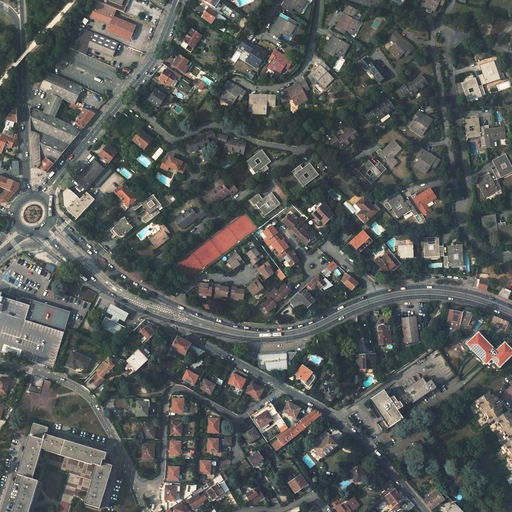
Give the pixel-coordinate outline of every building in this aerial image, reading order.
[(97,3),(116,10),(124,13),(129,0),(93,0),(93,1),(97,3)] [(286,0),(282,7),(291,12),(294,6),(302,10),(307,1),(305,0),(286,0)] [(436,3),(441,6),(444,0),(425,0),(423,6),(432,11),(436,3)] [(97,3),(90,19),(110,27),(107,33),(129,42),(135,27),(113,18),(116,10),(97,3)] [(360,22),(353,18),(357,10),(349,5),(343,18),(344,19),(343,21),(341,20),(336,28),(345,33),(348,28),(355,32),(360,22)] [(218,14),(209,8),(203,17),(212,23),(218,14)] [(276,24),(271,32),(280,37),(283,32),(290,35),(297,23),(282,14),(277,22),(279,23),(278,25),(276,24)] [(392,38),(386,44),(395,53),(401,48),(404,51),(411,44),(404,37),(403,37),(393,26),(386,33),(392,38)] [(66,47),(85,56),(88,48),(112,58),(117,44),(82,29),(75,47),(67,44),(66,47)] [(190,53),(201,36),(192,30),(181,46),(190,53)] [(333,42),(332,43),(330,42),(325,51),(334,55),(337,50),(344,54),(349,44),(342,40),(344,37),(336,32),(331,41),(333,42)] [(261,60),(262,61),(268,53),(262,50),(261,52),(259,51),(260,49),(249,42),(244,50),(251,54),(247,61),(256,67),(261,60)] [(283,66),(288,70),(294,61),(285,56),(284,58),(282,57),(283,55),(275,51),(270,58),(273,61),(269,68),(279,74),(283,66)] [(180,56),(173,66),(185,74),(189,67),(186,66),(189,62),(180,56)] [(368,66),(380,82),(389,75),(377,59),(372,63),(367,57),(361,62),(366,68),(368,66)] [(478,75),(482,85),(476,86),(475,83),(476,82),(475,78),(461,82),(460,81),(456,82),(458,92),(464,91),(467,100),(485,95),(482,85),(486,84),(486,83),(499,79),(493,60),(480,65),(482,74),(478,75)] [(320,79),(325,85),(333,78),(328,71),(330,69),(324,62),(316,70),(315,69),(311,74),(318,81),(320,79)] [(160,79),(165,81),(171,86),(175,79),(170,75),(173,71),(167,67),(160,78),(160,79)] [(82,87),(64,80),(56,76),(45,71),(43,74),(46,76),(40,89),(52,94),(43,112),(30,106),(31,131),(40,135),(40,143),(41,161),(43,163),(38,168),(47,172),(65,150),(80,132),(73,127),(70,125),(55,117),(63,100),(74,105),(82,87)] [(429,83),(421,74),(406,85),(405,83),(398,88),(403,95),(410,90),(413,95),(429,83)] [(202,91),(205,86),(197,80),(193,85),(202,91)] [(237,87),(236,89),(234,88),(235,87),(228,81),(222,90),(225,92),(220,99),(230,105),(235,98),(240,102),(245,93),(237,87)] [(305,82),(299,85),(295,87),(294,86),(285,91),(286,91),(282,93),(284,103),(295,97),(299,105),(309,100),(305,92),(309,90),(305,82)] [(150,101),(159,107),(166,98),(169,93),(161,88),(159,91),(157,90),(150,101)] [(174,96),(169,93),(166,98),(170,101),(174,96)] [(259,98),(259,96),(250,96),(250,105),(253,105),(253,114),(264,115),(264,106),(274,107),(275,97),(261,96),(261,98),(259,98)] [(395,108),(388,98),(373,110),(371,108),(365,113),(369,119),(376,114),(380,119),(395,108)] [(13,104),(4,114),(7,117),(16,107),(16,106),(16,102),(13,104)] [(5,119),(17,122),(16,107),(7,117),(5,119)] [(84,109),(73,127),(80,132),(95,114),(84,109)] [(428,127),(434,119),(429,116),(427,118),(425,117),(426,115),(419,110),(414,118),(417,120),(412,127),(421,133),(426,126),(428,127)] [(488,124),(479,125),(478,117),(463,119),(466,136),(481,135),(483,147),(493,146),(493,145),(496,145),(495,139),(494,139),(494,138),(506,136),(504,125),(489,127),(488,124)] [(14,123),(7,120),(4,129),(12,132),(14,123)] [(353,126),(338,138),(336,136),(330,141),(335,147),(341,142),(345,147),(360,136),(353,126)] [(13,134),(14,133),(12,132),(4,129),(4,128),(2,134),(14,139),(18,141),(18,135),(13,134)] [(141,130),(132,140),(144,150),(152,140),(141,130)] [(215,138),(213,131),(206,133),(206,135),(188,141),(191,152),(210,146),(208,140),(215,138)] [(0,152),(1,153),(5,144),(11,147),(14,139),(2,134),(0,132),(0,152)] [(220,134),(218,143),(225,145),(224,150),(243,154),(246,143),(227,139),(227,136),(220,134)] [(402,148),(394,140),(385,149),(387,151),(385,153),(381,149),(377,152),(392,167),(398,162),(393,157),(402,148)] [(107,162),(108,163),(116,153),(106,145),(103,149),(104,150),(99,156),(101,157),(99,160),(105,164),(107,162)] [(258,177),(269,168),(266,165),(271,161),(262,149),(247,161),(256,173),(255,173),(258,177)] [(433,170),(439,161),(431,155),(430,156),(422,150),(416,157),(419,159),(415,166),(425,174),(430,167),(433,170)] [(492,170),(496,179),(491,182),(489,178),(491,177),(489,173),(475,179),(484,197),(497,190),(498,191),(502,189),(497,180),(501,178),(500,177),(511,171),(511,167),(505,153),(492,160),(496,168),(492,170)] [(168,161),(165,159),(161,167),(167,170),(169,167),(183,173),(187,164),(172,158),(171,162),(168,161)] [(74,171),(70,176),(85,190),(91,183),(96,188),(112,170),(106,165),(105,164),(99,160),(97,162),(94,159),(79,176),(74,171)] [(353,171),(360,178),(363,175),(370,183),(381,173),(382,173),(386,169),(379,162),(374,166),(368,160),(358,170),(356,168),(353,171)] [(295,174),(304,186),(318,175),(310,163),(302,169),(300,165),(292,171),(294,175),(295,174)] [(345,170),(341,166),(335,171),(339,175),(345,170)] [(20,184),(0,176),(0,187),(5,190),(14,194),(18,189),(20,184)] [(110,196),(124,211),(138,198),(124,183),(110,196)] [(231,195),(238,190),(233,183),(226,188),(223,183),(207,195),(214,204),(230,193),(231,195)] [(78,197),(67,188),(63,193),(64,206),(67,210),(78,197)] [(5,190),(0,196),(0,201),(3,203),(7,202),(14,194),(5,190)] [(431,190),(418,198),(416,194),(412,197),(423,216),(429,212),(426,206),(436,200),(431,190)] [(82,193),(78,197),(67,210),(77,219),(95,199),(87,192),(84,195),(82,193)] [(250,200),(254,206),(257,204),(266,215),(280,204),(271,192),(263,199),(259,194),(250,200)] [(146,209),(158,200),(153,195),(149,198),(146,194),(132,206),(136,210),(143,205),(146,209)] [(398,218),(410,210),(414,217),(418,214),(409,199),(405,201),(400,194),(388,202),(385,204),(387,207),(390,205),(398,218)] [(366,195),(357,204),(362,210),(359,213),(356,216),(363,223),(379,209),(375,205),(372,207),(369,203),(372,201),(366,195)] [(160,212),(157,208),(161,205),(158,200),(146,209),(149,213),(143,218),(146,223),(160,212)] [(353,206),(357,210),(359,213),(362,210),(357,204),(356,203),(352,206),(353,206)] [(320,219),(324,223),(332,216),(327,210),(329,209),(324,204),(313,214),(318,220),(320,219)] [(191,207),(176,219),(183,228),(198,217),(200,219),(206,214),(201,207),(195,212),(191,207)] [(497,233),(502,233),(503,244),(510,244),(509,236),(511,235),(511,224),(508,225),(508,228),(506,229),(505,222),(494,223),(493,220),(495,219),(494,214),(480,216),(483,234),(497,232),(497,233)] [(291,229),(295,233),(304,223),(299,219),(297,221),(289,215),(283,222),(288,226),(291,229)] [(126,234),(132,229),(124,219),(121,222),(121,223),(113,229),(111,230),(112,230),(111,231),(115,237),(118,235),(118,236),(119,236),(120,236),(121,236),(122,236),(125,233),(126,234)] [(164,237),(170,232),(161,222),(158,224),(162,229),(149,239),(156,248),(167,241),(164,237)] [(302,241),(307,246),(314,239),(306,232),(309,228),(304,223),(295,233),(299,236),(298,238),(299,239),(302,241)] [(359,253),(376,238),(367,228),(369,226),(367,224),(362,228),(364,230),(350,243),(359,253)] [(268,245),(278,238),(276,235),(278,233),(275,229),(272,226),(263,232),(268,238),(264,241),(268,245)] [(281,242),(283,240),(286,244),(287,243),(281,236),(278,238),(281,242)] [(276,248),(280,254),(286,249),(289,248),(286,244),(283,240),(281,242),(278,238),(268,245),(272,251),(276,248)] [(400,258),(413,258),(412,245),(410,245),(410,240),(404,240),(405,246),(397,246),(397,252),(399,252),(400,258)] [(443,249),(439,250),(438,241),(424,241),(425,260),(439,259),(439,260),(444,259),(443,249)] [(248,258),(250,261),(248,263),(251,266),(258,261),(262,257),(259,254),(257,255),(255,252),(252,249),(245,254),(248,258)] [(285,259),(291,267),(299,261),(294,256),(292,252),(291,252),(289,253),(286,249),(280,254),(277,257),(281,262),(285,259)] [(377,263),(385,273),(389,270),(391,272),(401,264),(389,249),(376,260),(378,262),(377,263)] [(449,269),(463,268),(462,249),(448,250),(448,258),(444,259),(444,270),(449,269)] [(232,259),(228,261),(225,264),(230,270),(233,268),(236,266),(237,267),(241,264),(234,254),(230,257),(232,259)] [(253,269),(260,264),(258,261),(251,266),(253,269)] [(260,274),(262,277),(265,280),(272,275),(269,271),(267,268),(269,267),(266,263),(262,266),(255,272),(258,275),(260,274)] [(260,264),(253,269),(255,272),(262,266),(260,264)] [(286,277),(280,269),(275,273),(281,281),(286,277)] [(323,275),(322,274),(321,273),(307,285),(312,290),(318,285),(320,288),(325,284),(319,277),(323,275)] [(344,279),(341,281),(351,290),(357,283),(350,277),(346,273),(343,278),(344,279)] [(488,282),(476,279),(474,288),(486,291),(488,282)] [(255,294),(258,292),(259,294),(264,291),(256,280),(252,283),(254,284),(251,286),(246,289),(249,293),(252,297),(255,294)] [(199,293),(205,294),(207,294),(207,296),(211,297),(211,295),(213,285),(213,282),(208,281),(208,284),(205,283),(200,283),(199,293)] [(215,296),(221,296),(224,297),(224,299),(227,299),(229,288),(229,285),(223,284),(223,286),(220,286),(216,285),(215,296)] [(287,295),(291,291),(285,285),(278,291),(274,287),(270,292),(278,301),(282,298),(283,299),(284,298),(287,295)] [(243,297),(244,290),(241,290),(237,289),(238,287),(234,286),(233,288),(231,300),(235,301),(235,299),(239,299),(243,300),(243,297)] [(508,299),(510,292),(502,289),(497,295),(508,299)] [(298,294),(291,301),(297,307),(302,302),(307,307),(314,301),(305,291),(300,296),(298,294)] [(269,300),(262,306),(268,313),(272,308),(275,306),(276,305),(275,304),(278,301),(270,292),(265,296),(269,300)] [(0,351),(53,368),(64,334),(65,328),(70,312),(14,294),(12,300),(4,298),(0,296),(0,351)] [(118,324),(120,319),(125,322),(129,314),(111,305),(107,312),(114,316),(111,320),(118,324)] [(459,324),(459,325),(460,325),(461,323),(467,324),(471,315),(468,313),(469,308),(468,307),(464,307),(463,313),(450,311),(448,322),(459,324)] [(415,317),(401,319),(403,343),(417,342),(415,317)] [(101,327),(122,338),(127,329),(118,324),(111,320),(106,318),(101,327)] [(155,333),(159,327),(148,321),(144,327),(142,325),(137,330),(140,333),(141,332),(149,339),(155,333)] [(378,332),(379,345),(390,344),(389,331),(385,332),(385,330),(384,327),(382,326),(380,326),(378,327),(378,332)] [(166,331),(163,329),(161,334),(168,338),(170,333),(166,331)] [(508,354),(511,350),(508,347),(507,348),(503,344),(496,351),(492,348),(491,349),(484,341),(486,338),(478,330),(465,342),(473,350),(476,347),(477,349),(476,351),(481,356),(480,357),(485,363),(494,355),(496,357),(494,360),(499,366),(510,355),(508,354)] [(173,340),(169,347),(167,346),(166,348),(185,358),(186,356),(185,355),(190,344),(177,337),(175,341),(173,340)] [(188,352),(198,357),(205,352),(198,348),(192,345),(188,352)] [(148,360),(138,349),(126,360),(136,371),(148,360)] [(296,351),(257,354),(258,366),(270,373),(285,372),(285,369),(287,369),(287,362),(289,362),(296,351)] [(90,360),(73,352),(66,365),(75,369),(77,366),(85,370),(90,360)] [(111,367),(115,363),(112,360),(113,359),(109,355),(99,365),(102,368),(100,370),(95,375),(97,378),(94,380),(99,385),(106,378),(103,375),(107,370),(109,370),(111,368),(111,367)] [(373,356),(357,356),(357,369),(373,369),(373,356)] [(303,365),(296,374),(305,381),(303,383),(308,387),(314,379),(315,378),(315,377),(315,376),(314,375),(313,375),(312,374),(313,373),(303,365)] [(199,377),(187,371),(183,379),(194,386),(199,377)] [(323,371),(319,379),(324,381),(328,374),(323,371)] [(234,373),(228,383),(241,390),(246,380),(234,373)] [(422,377),(404,389),(406,392),(411,400),(413,402),(436,387),(429,376),(424,379),(422,377)] [(0,392),(6,395),(10,382),(5,381),(0,379),(0,392)] [(51,381),(43,379),(40,389),(48,391),(51,381)] [(200,388),(211,394),(216,385),(205,379),(200,388)] [(252,383),(246,393),(259,399),(264,390),(252,383)] [(324,400),(325,398),(332,402),(337,392),(335,391),(335,390),(334,389),(334,388),(334,387),(334,386),(333,386),(332,386),(331,386),(330,386),(329,387),(328,386),(328,387),(323,385),(318,394),(321,396),(320,398),(324,400)] [(393,396),(390,398),(384,389),(370,399),(389,427),(403,418),(397,409),(411,400),(406,392),(396,399),(393,396)] [(511,458),(511,412),(511,413),(509,410),(503,414),(501,410),(503,409),(493,393),(491,395),(489,392),(475,401),(489,423),(495,419),(509,442),(503,445),(511,458)] [(182,413),(183,399),(173,398),(172,413),(182,413)] [(137,401),(136,416),(148,417),(149,402),(137,401)] [(300,408),(288,402),(283,412),(295,418),(300,408)] [(255,418),(261,428),(273,420),(267,410),(255,418)] [(278,439),(275,442),(280,448),(322,414),(315,410),(300,421),(301,422),(299,424),(297,423),(277,437),(278,439)] [(220,419),(209,419),(209,433),(219,433),(220,419)] [(182,423),(172,422),(171,435),(181,435),(182,423)] [(34,423),(32,432),(44,435),(45,432),(47,432),(48,428),(34,423)] [(144,423),(144,438),(155,438),(155,424),(144,423)] [(260,436),(254,428),(243,435),(249,444),(260,436)] [(25,454),(39,458),(42,449),(45,436),(44,435),(32,432),(25,454)] [(42,449),(61,454),(65,441),(46,435),(45,436),(42,449)] [(318,448),(327,458),(334,452),(330,448),(336,443),(329,435),(320,443),(322,445),(318,448)] [(208,439),(208,452),(218,452),(218,445),(225,445),(225,444),(231,444),(231,437),(225,437),(225,440),(208,439)] [(81,460),(85,447),(65,441),(61,454),(81,460)] [(180,454),(181,442),(171,441),(170,454),(180,454)] [(154,459),(154,445),(143,444),(143,458),(154,459)] [(105,453),(85,447),(81,460),(96,465),(97,461),(102,463),(105,453)] [(247,457),(254,468),(260,464),(259,463),(263,460),(257,450),(247,457)] [(25,454),(19,475),(24,477),(32,479),(37,464),(39,458),(25,454)] [(249,467),(244,459),(240,461),(246,469),(249,467)] [(211,461),(201,460),(200,473),(211,474),(211,465),(211,461)] [(105,487),(111,465),(102,463),(97,461),(96,465),(91,483),(105,487)] [(348,471),(356,482),(367,476),(359,464),(348,471)] [(179,480),(179,467),(169,467),(169,480),(179,480)] [(229,490),(224,481),(220,476),(220,475),(212,480),(215,484),(218,483),(225,492),(229,490)] [(307,485),(301,475),(288,483),(295,493),(307,485)] [(32,479),(24,477),(18,496),(31,500),(37,481),(32,479)] [(105,487),(91,483),(88,492),(85,504),(98,508),(105,487)] [(217,484),(207,491),(213,500),(223,492),(217,484)] [(176,500),(177,486),(166,485),(165,500),(176,500)] [(192,494),(193,497),(198,494),(203,491),(202,488),(192,494)] [(255,490),(254,489),(246,495),(250,501),(251,500),(254,504),(265,497),(258,488),(255,490)] [(423,500),(431,509),(445,498),(436,488),(423,500)] [(402,500),(394,489),(385,496),(393,507),(402,500)] [(204,494),(200,497),(198,494),(193,497),(188,500),(194,510),(204,504),(203,502),(207,499),(204,494)] [(18,496),(13,511),(27,511),(31,500),(18,496)] [(359,505),(354,498),(350,500),(353,503),(355,502),(358,506),(359,505)] [(271,500),(272,504),(270,504),(272,507),(280,507),(276,499),(271,500)] [(353,503),(350,500),(347,503),(346,501),(340,505),(337,501),(332,505),(337,511),(350,511),(358,506),(355,502),(353,503)] [(415,506),(411,502),(408,505),(405,503),(402,506),(407,511),(415,506)] [(174,508),(175,511),(172,511),(187,511),(182,503),(174,508)] [(463,511),(455,503),(448,511),(463,511)]
